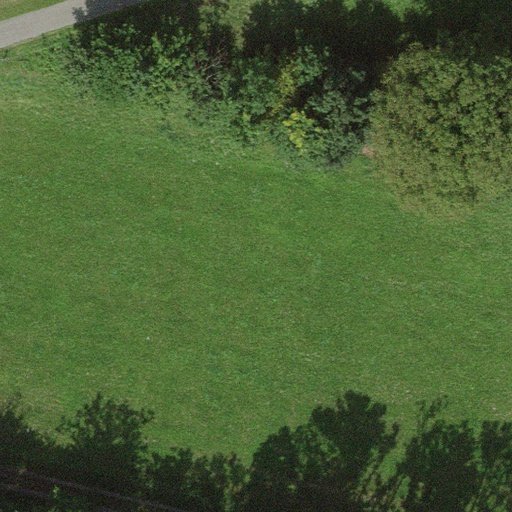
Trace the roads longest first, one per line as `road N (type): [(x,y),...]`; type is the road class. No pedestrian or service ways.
road 1 (track): [(142,511),(0,479)]
road 2 (track): [(0,40),(125,0)]
